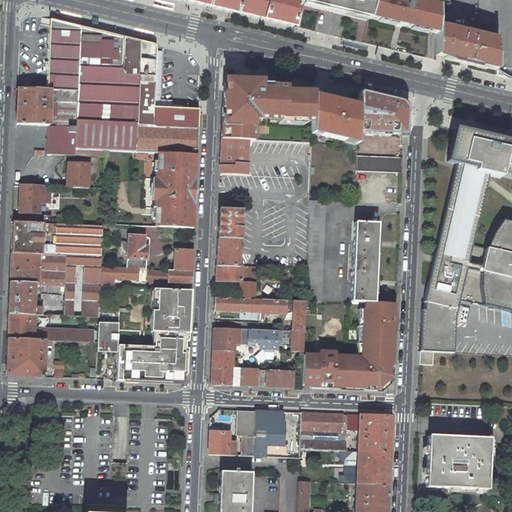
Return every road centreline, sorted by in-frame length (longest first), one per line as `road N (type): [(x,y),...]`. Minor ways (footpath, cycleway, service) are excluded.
road 1 (residential): [(217,35),(199,398)]
road 2 (residential): [(404,404),(424,83)]
road 3 (tertiary): [(0,250),(9,0)]
road 4 (primary): [(424,83),(217,35)]
road 5 (residential): [(199,398),(404,404)]
road 6 (residential): [(199,398),(0,392)]
road 7 (unknown): [(404,213),(335,208),(328,295)]
road 8 (primary): [(217,35),(72,0)]
road 9 (unknown): [(204,462),(284,469),(285,511)]
